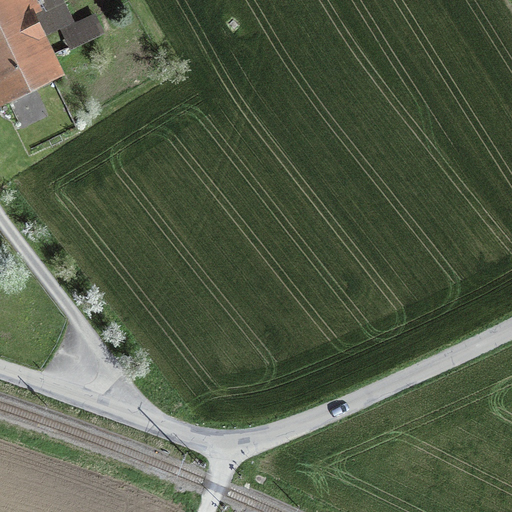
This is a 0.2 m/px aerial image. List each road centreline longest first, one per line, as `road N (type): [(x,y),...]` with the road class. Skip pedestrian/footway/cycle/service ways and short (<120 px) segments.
road 1 (unclassified): [(511,326),(360,398),(233,445),(0,367)]
road 2 (track): [(140,413),(0,212)]
